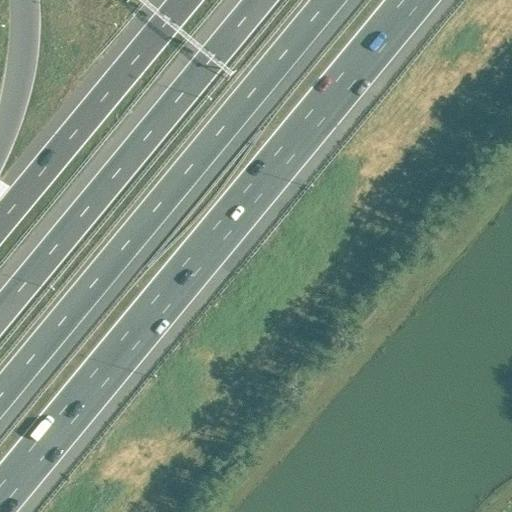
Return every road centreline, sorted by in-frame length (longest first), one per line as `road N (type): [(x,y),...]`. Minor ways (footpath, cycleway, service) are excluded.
road 1 (motorway): [(0,496),(408,0)]
road 2 (motorway): [(0,394),(327,0)]
road 3 (motorway): [(259,0),(0,312)]
road 4 (motorway): [(184,0),(0,222)]
road 5 (motorway): [(30,0),(26,69),(0,156)]
